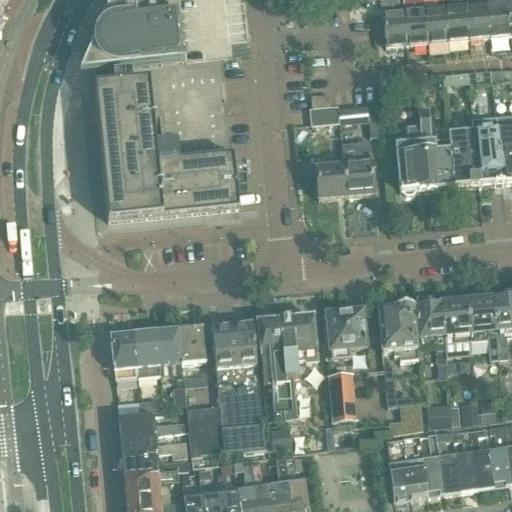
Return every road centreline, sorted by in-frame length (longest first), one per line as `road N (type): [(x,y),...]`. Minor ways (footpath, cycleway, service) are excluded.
road 1 (secondary): [(46,34),(17,135),(16,173),(55,511)]
road 2 (residential): [(511,65),(343,80),(339,35),(261,42)]
road 3 (secondary): [(77,511),(47,229)]
road 4 (residential): [(278,274),(142,284),(79,257),(47,229)]
road 5 (residential): [(278,274),(511,252)]
road 6 (residential): [(278,274),(261,42)]
road 7 (secondary): [(47,229),(44,139),(69,39)]
road 8 (residential): [(110,511),(93,336)]
